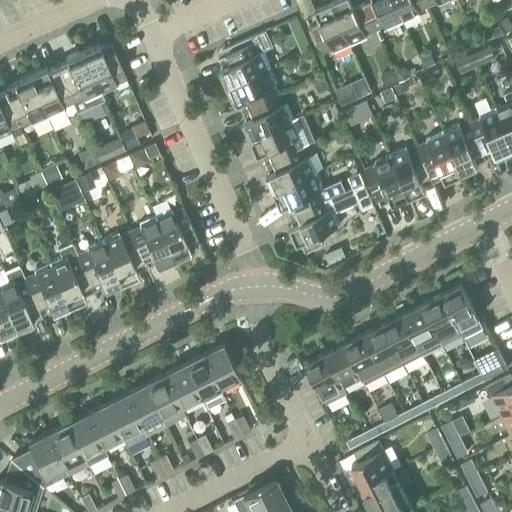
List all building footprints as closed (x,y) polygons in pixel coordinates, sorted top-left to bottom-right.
[(351,43),(331,0),(328,0),(315,6),(316,10),(306,15),(322,51),(333,46),(334,50),(351,43)] [(375,28),(363,0),(331,0),(351,43),(367,36),(365,32),(375,28)] [(363,0),(375,28),(386,23),(387,26),(403,19),(394,0),(363,0)] [(428,4),(425,0),(394,0),(403,19),(419,12),(418,9),(428,4)] [(511,23),(508,14),(499,17),(505,31),(511,27),(511,23)] [(297,15),(286,19),(293,35),(304,31),(297,15)] [(499,24),(490,27),(493,36),(502,32),(499,24)] [(227,84),(270,64),(263,49),(272,45),(265,28),(222,47),(224,53),(219,55),(223,65),(219,67),(227,84)] [(472,33),(463,37),(468,47),(476,44),(472,33)] [(97,41),(81,48),(100,92),(116,85),(115,81),(125,77),(109,40),(99,45),(97,41)] [(472,52),(478,66),(497,57),(491,44),(472,52)] [(66,60),(56,64),(72,100),(78,113),(104,101),(100,92),(81,48),(64,56),(66,60)] [(430,51),(419,56),(424,67),(435,62),(430,51)] [(478,66),(472,52),(455,60),(461,73),(478,66)] [(45,64),(28,72),(48,115),(64,108),(62,105),(72,100),(56,64),(47,68),(45,64)] [(270,64),(227,84),(234,100),(238,99),(242,108),(279,92),(274,82),(277,80),(270,64)] [(404,65),(394,69),(399,80),(409,76),(404,65)] [(391,68),(379,73),(385,86),(398,81),(391,68)] [(431,70),(419,76),(423,85),(435,80),(431,70)] [(13,83),(4,87),(20,124),(30,119),(32,123),(48,115),(28,72),(12,79),(13,83)] [(324,77),(312,82),(316,91),(328,86),(324,77)] [(405,79),(393,84),(396,92),(408,87),(405,79)] [(349,80),(333,87),(340,103),(356,96),(349,80)] [(0,136),(11,132),(10,128),(20,124),(4,87),(0,89),(0,136)] [(508,100),(495,105),(511,142),(511,88),(504,92),(508,100)] [(279,92),(242,108),(247,118),(243,120),(250,136),(294,117),(287,101),(283,102),(279,92)] [(471,120),(487,157),(496,152),(498,156),(511,150),(511,142),(495,105),(479,112),(481,116),(471,120)] [(352,106),(340,111),(346,125),(358,121),(352,106)] [(294,117),(250,136),(258,153),(262,151),(266,161),(302,145),(315,139),(303,113),(294,117)] [(487,157),(471,120),(460,125),(459,121),(443,129),(462,172),(479,165),(477,161),(487,157)] [(135,126),(122,131),(128,146),(141,140),(135,126)] [(345,127),(332,133),(337,142),(349,137),(345,127)] [(462,172),(443,129),(427,136),(428,139),(418,144),(434,180),(444,176),(445,180),(462,172)] [(119,136),(96,147),(101,158),(125,147),(119,136)] [(390,152),(409,196),(426,188),(424,184),(434,180),(418,144),(408,148),(406,145),(390,152)] [(147,145),(132,152),(138,166),(153,160),(147,145)] [(274,189),(317,170),(310,154),(307,155),(302,145),(266,161),(270,171),(266,172),(274,189)] [(93,146),(79,152),(85,165),(98,159),(93,146)] [(409,196),(390,152),(374,159),(375,162),(365,167),(381,203),(391,199),(393,203),(409,196)] [(121,157),(105,164),(112,179),(128,172),(121,157)] [(55,161),(40,168),(46,182),(61,176),(55,161)] [(317,170),(274,189),(281,206),(285,204),(289,214),(346,189),(341,178),(324,185),(317,170)] [(92,171),(78,176),(85,191),(98,185),(92,171)] [(33,177),(15,185),(21,197),(37,189),(36,187),(38,186),(33,177)] [(75,178),(49,189),(59,211),(85,200),(75,178)] [(346,189),(289,214),(294,223),(290,225),(297,242),(301,241),(305,252),(323,242),(319,233),(341,223),(335,211),(359,200),(362,209),(373,204),(364,182),(353,187),(353,186),(346,189)] [(37,192),(25,198),(29,207),(41,201),(37,192)] [(154,214),(174,257),(191,250),(189,246),(199,242),(183,205),(172,210),(170,207),(154,214)] [(9,208),(0,211),(0,212),(5,225),(15,221),(9,208)] [(174,257),(154,214),(138,221),(140,224),(130,229),(146,265),(155,261),(157,265),(174,257)] [(146,265),(130,229),(119,233),(118,230),(102,237),(121,281),(138,273),(136,269),(146,265)] [(121,281),(102,237),(86,244),(87,248),(77,252),(93,288),(103,284),(105,288),(121,281)] [(49,261),(69,304),(85,297),(84,293),(93,288),(77,252),(72,241),(58,248),(61,255),(49,261)] [(335,247),(322,253),(327,263),(339,258),(335,247)] [(69,304),(49,261),(33,268),(35,271),(24,276),(41,312),(50,308),(52,312),(69,304)] [(41,312),(24,276),(19,264),(5,271),(9,279),(0,282),(0,291),(16,328),(33,320),(31,316),(41,312)] [(484,326),(479,317),(462,283),(442,293),(459,327),(462,334),(463,336),(484,326)] [(0,334),(16,328),(0,291),(0,334)] [(443,343),(462,334),(459,327),(442,293),(422,302),(443,343)] [(424,353),(443,343),(422,302),(403,312),(424,353)] [(405,363),(424,353),(403,312),(384,322),(405,363)] [(385,372),(405,363),(384,322),(365,332),(385,372)] [(366,382),(385,372),(365,332),(345,341),(363,376),(362,376),(366,382)] [(344,385),(362,376),(363,376),(345,341),(326,351),(344,385)] [(202,353),(218,385),(239,374),(223,342),(202,353)] [(347,392),(344,385),(326,351),(306,361),(327,402),(347,392)] [(218,385),(202,353),(183,362),(199,394),(206,407),(225,398),(218,385)] [(298,354),(287,359),(292,370),(303,365),(298,354)] [(481,371),(485,378),(505,369),(501,361),(481,371)] [(199,394),(183,362),(164,372),(180,404),(199,394)] [(462,381),(466,388),(485,378),(481,371),(462,381)] [(180,404),(164,372),(144,382),(165,423),(184,413),(180,404)] [(503,415),(511,410),(511,375),(511,373),(487,385),(503,415)] [(466,388),(462,381),(443,390),(447,398),(466,388)] [(145,433),(165,423),(144,382),(125,392),(145,433)] [(447,398),(443,390),(424,400),(427,408),(447,398)] [(105,402),(121,434),(126,443),(145,433),(125,392),(105,402)] [(427,408),(424,400),(404,410),(408,417),(427,408)] [(121,434),(105,402),(86,411),(102,443),(121,434)] [(408,417),(404,410),(385,420),(389,427),(408,417)] [(511,410),(503,415),(511,433),(511,410)] [(67,421),(87,462),(107,453),(102,443),(86,411),(67,421)] [(235,417),(242,433),(250,429),(243,413),(235,417)] [(242,433),(235,417),(227,421),(234,437),(242,433)] [(389,427),(385,420),(366,429),(370,437),(389,427)] [(450,440),(460,435),(452,420),(443,424),(450,440)] [(87,462),(67,421),(48,431),(67,470),(68,472),(87,462)] [(434,444),(444,439),(437,427),(428,432),(434,444)] [(370,437),(366,429),(346,439),(350,447),(370,437)] [(27,441),(30,448),(11,458),(41,483),(67,470),(48,431),(27,441)] [(196,437),(204,452),(212,448),(204,433),(196,437)] [(460,435),(450,440),(458,455),(468,451),(460,435)] [(204,452),(196,437),(188,441),(196,456),(204,452)] [(362,484),(393,467),(379,439),(355,451),(360,460),(352,464),(362,484)] [(444,439),(434,444),(444,463),(453,458),(444,439)] [(157,456),(165,472),(173,468),(165,452),(157,456)] [(165,472),(157,456),(149,460),(157,476),(165,472)] [(0,477),(0,501),(32,511),(41,483),(11,458),(4,479),(0,477)] [(470,479),(480,474),(471,458),(462,463),(470,479)] [(393,467),(362,484),(372,503),(403,487),(393,467)] [(119,476),(126,491),(134,487),(127,472),(119,476)] [(480,474),(470,479),(478,494),(487,489),(480,474)] [(126,491),(119,476),(111,480),(118,495),(126,491)] [(275,478),(233,499),(239,511),(256,511),(285,498),(275,478)] [(464,503),(473,498),(467,485),(457,489),(464,503)] [(403,487),(372,503),(376,511),(402,511),(413,506),(403,487)] [(80,495),(88,511),(96,507),(88,491),(80,495)] [(487,511),(498,511),(491,497),(482,502),(487,511)] [(291,511),(285,498),(256,511),(291,511)] [(480,511),(473,498),(464,503),(468,511),(480,511)] [(31,511),(32,511),(0,501),(0,511),(31,511)]
